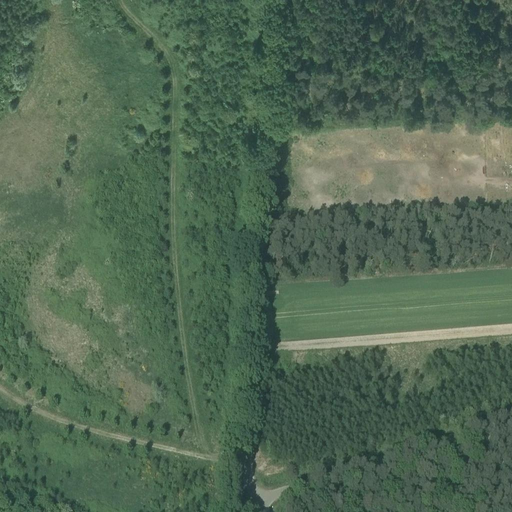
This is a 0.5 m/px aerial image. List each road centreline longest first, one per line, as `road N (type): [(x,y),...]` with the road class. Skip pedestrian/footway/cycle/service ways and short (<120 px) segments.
road 1 (unclassified): [(256,491),(247,413),(278,0)]
road 2 (unclassified): [(256,491),(511,417)]
